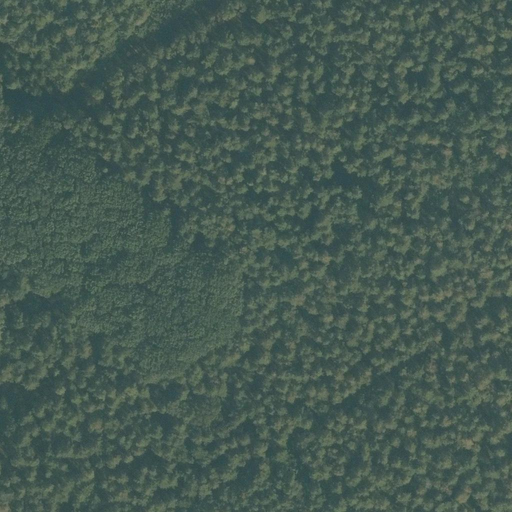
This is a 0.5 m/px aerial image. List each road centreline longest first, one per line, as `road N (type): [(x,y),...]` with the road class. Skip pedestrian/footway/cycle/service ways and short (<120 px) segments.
road 1 (track): [(276,437),(0,241)]
road 2 (track): [(276,437),(511,280)]
road 3 (track): [(0,127),(202,0)]
road 4 (track): [(164,511),(276,437)]
road 5 (track): [(276,437),(381,511)]
